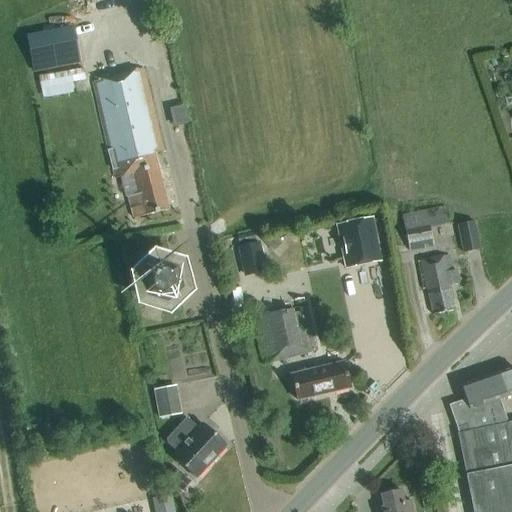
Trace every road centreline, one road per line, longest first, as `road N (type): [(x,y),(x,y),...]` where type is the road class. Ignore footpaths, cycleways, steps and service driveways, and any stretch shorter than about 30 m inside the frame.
road 1 (tertiary): [(297,511),(511,293)]
road 2 (track): [(426,375),(454,511)]
